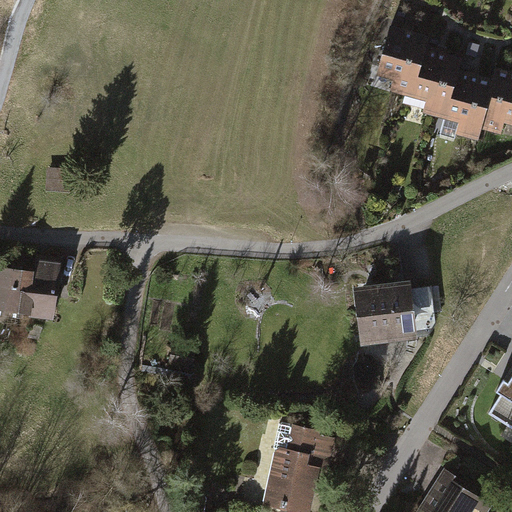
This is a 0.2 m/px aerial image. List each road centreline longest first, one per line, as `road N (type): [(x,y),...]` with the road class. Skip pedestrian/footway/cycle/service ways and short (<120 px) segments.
road 1 (unclassified): [(144,242),(352,242),(511,171)]
road 2 (unclassified): [(144,242),(124,368),(129,406),(168,511)]
road 3 (residential): [(372,511),(511,290)]
road 4 (unclassified): [(0,232),(144,242)]
